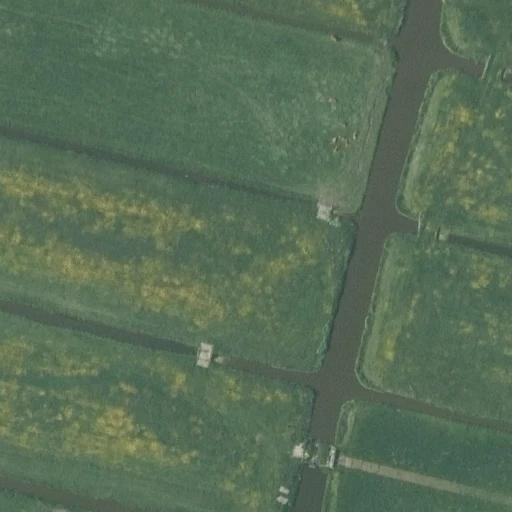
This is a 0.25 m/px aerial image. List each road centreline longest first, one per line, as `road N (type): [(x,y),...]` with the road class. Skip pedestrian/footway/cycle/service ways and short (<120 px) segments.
road 1 (track): [(421,274),(434,214),(498,58),(494,10)]
road 2 (track): [(511,506),(340,466)]
